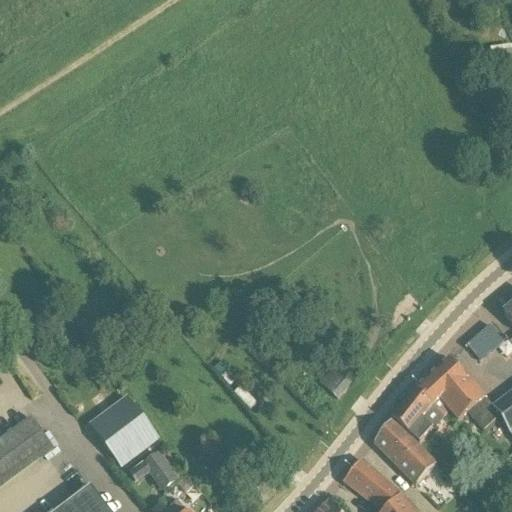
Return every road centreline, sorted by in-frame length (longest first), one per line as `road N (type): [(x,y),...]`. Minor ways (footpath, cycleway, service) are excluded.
road 1 (unclassified): [(286,511),(511,262)]
road 2 (track): [(177,0),(0,115)]
road 3 (residential): [(129,511),(56,409)]
